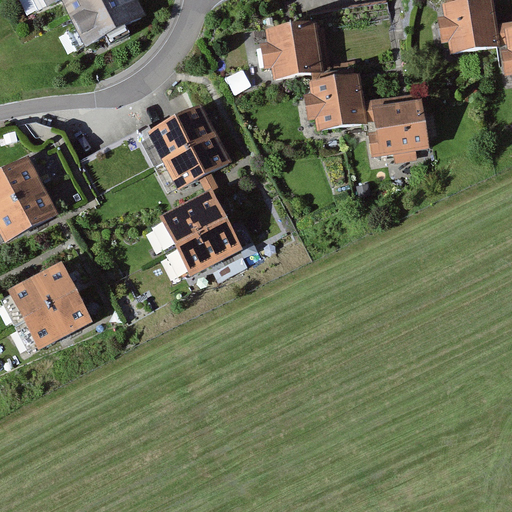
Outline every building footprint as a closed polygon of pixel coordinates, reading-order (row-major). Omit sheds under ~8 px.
[(44,0),(50,9),(62,2),(89,50),(148,16),(138,0),(44,0)] [(467,0),(442,4),(444,17),(438,18),(441,42),(449,41),(452,54),(498,47),(493,18),(490,0),(467,0)] [(511,0),(490,0),(493,18),(511,15),(511,0)] [(386,1),(317,13),(318,19),(321,39),(390,28),(386,1)] [(318,19),(266,27),(268,43),(262,44),(266,68),(273,67),(275,80),(326,72),(321,39),(318,19)] [(511,28),(506,29),(509,50),(502,51),(506,75),(511,74),(511,28)] [(359,75),(309,82),(311,93),(305,94),(309,119),(317,118),(319,130),(366,123),(359,75)] [(420,96),(371,104),(380,155),(395,152),(397,162),(418,158),(417,150),(429,148),(420,96)] [(145,134),(160,163),(213,134),(198,106),(145,134)] [(213,134),(160,163),(165,171),(176,192),(229,163),(213,134)] [(0,170),(0,207),(42,185),(27,156),(0,170)] [(211,175),(200,181),(207,193),(217,187),(211,175)] [(42,185),(0,207),(0,233),(5,242),(58,214),(42,185)] [(160,220),(176,249),(229,220),(213,192),(160,220)] [(229,220),(176,249),(192,278),(244,250),(229,220)] [(9,291),(24,320),(78,291),(62,262),(9,291)] [(78,291),(24,320),(40,349),(93,320),(78,291)]
